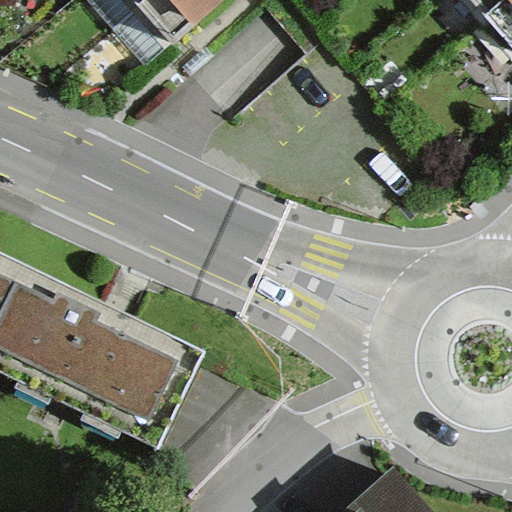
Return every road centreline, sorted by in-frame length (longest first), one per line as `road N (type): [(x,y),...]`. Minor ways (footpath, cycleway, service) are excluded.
road 1 (secondary): [(405,321),(0,133)]
road 2 (residential): [(232,511),(329,425),(404,397)]
road 3 (secondary): [(404,397),(437,437),(460,448),(511,449)]
road 4 (secondary): [(511,273),(459,274),(437,284),(405,321)]
